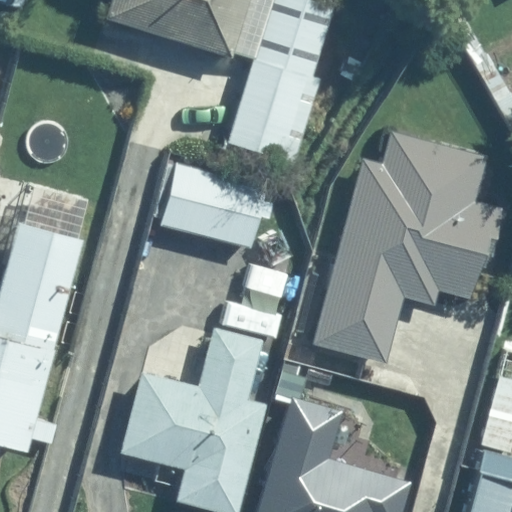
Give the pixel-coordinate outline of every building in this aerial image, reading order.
[(103,0),(102,8),(225,49),(239,0),(103,0)] [(328,0),(265,0),(224,133),(286,152),(312,71),(308,69),(328,0)] [(376,157),(354,150),(309,336),(381,354),(400,287),(430,296),(433,280),(464,287),(472,255),(479,258),(482,246),(487,247),(497,212),(492,211),(494,197),(469,192),(481,147),(384,122),(376,157)] [(261,178),(169,157),(153,216),(246,241),(261,178)] [(77,231),(15,216),(0,264),(0,435),(19,442),(77,231)] [(243,390),(257,332),(208,320),(193,379),(134,364),(114,445),(178,461),(171,489),(230,504),(259,394),(243,390)] [(511,423),(511,372),(495,368),(473,446),(503,455),(511,423)] [(337,401),(284,386),(247,511),(400,511),(392,509),(404,469),(324,446),(337,401)] [(511,511),(511,472),(475,463),(461,511),(511,511)]
